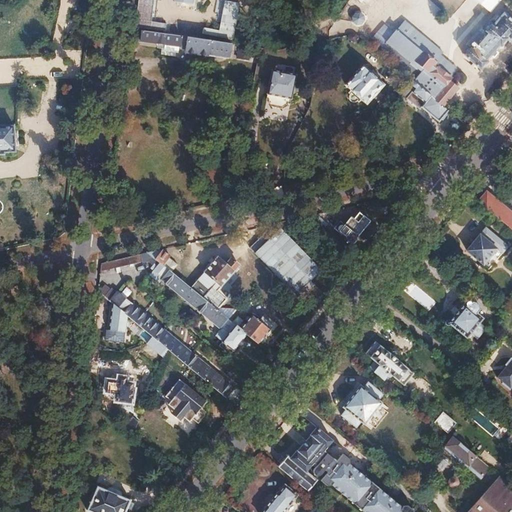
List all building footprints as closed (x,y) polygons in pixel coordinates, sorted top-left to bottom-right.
[(355,13),(352,17),(353,21),(356,24),(361,24),(364,20),(363,16),(360,13),(355,13)] [(471,46),(463,54),(481,70),(488,61),(487,60),(491,55),(497,49),(500,45),(502,46),(508,39),(511,42),(511,39),(511,19),(504,13),(493,25),(491,23),(484,31),(487,34),(474,49),(471,46)] [(382,46),(377,52),(411,79),(412,80),(414,81),(443,106),(459,87),(449,79),(450,77),(433,63),(440,55),(443,52),(404,20),(394,32),(382,46)] [(385,24),(372,38),(382,46),(394,32),(385,24)] [(482,29),(469,44),(471,46),(474,49),(487,34),(484,31),(482,29)] [(142,31),(140,41),(179,48),(181,50),(186,51),(185,52),(228,59),(230,44),(142,31)] [(350,33),(348,36),(348,40),(351,43),(355,42),(357,39),(357,35),(355,33),(350,33)] [(440,55),(433,63),(450,77),(457,69),(440,55)] [(359,63),(342,83),(364,102),(382,82),(359,63)] [(296,74),(272,69),(266,98),(268,98),(268,101),(271,105),(282,108),(286,105),(287,103),(289,103),(296,74)] [(414,81),(412,80),(404,90),(410,95),(407,99),(421,110),(422,108),(439,122),(449,110),(443,106),(414,81)] [(465,94),(475,88),(472,83),(462,89),(465,94)] [(0,153),(4,153),(4,152),(14,151),(13,125),(2,126),(2,124),(0,124),(0,153)] [(138,153),(136,174),(159,177),(158,179),(171,181),(175,152),(164,151),(163,156),(138,153)] [(511,215),(483,191),(476,200),(511,230),(511,215)] [(339,221),(334,227),(345,236),(345,240),(349,243),(352,243),(370,221),(359,212),(353,219),(351,216),(344,225),(339,221)] [(263,232),(248,247),(299,299),(314,284),(304,275),(310,269),(278,238),(273,243),(263,232)] [(481,234),(468,249),(483,263),(496,247),(481,234)] [(160,250),(147,253),(160,263),(172,273),(178,265),(169,258),(171,256),(163,250),(162,252),(160,250)] [(139,254),(120,259),(122,268),(141,264),(139,254)] [(205,272),(191,289),(218,311),(228,299),(218,292),(235,272),(234,271),(240,265),(231,257),(225,264),(216,257),(204,271),(205,272)] [(100,263),(99,273),(122,268),(120,259),(100,263)] [(160,263),(149,278),(158,285),(163,278),(166,280),(165,282),(225,331),(219,338),(227,344),(223,349),(234,357),(250,337),(243,331),(230,320),(219,312),(218,311),(191,289),(172,273),(160,263)] [(416,285),(408,294),(428,310),(435,302),(416,285)] [(109,289),(103,296),(110,302),(116,295),(109,289)] [(116,295),(110,302),(114,305),(127,316),(153,337),(168,349),(232,402),(242,391),(235,386),(234,388),(134,306),(133,307),(117,294),(116,295)] [(446,321),(445,322),(446,324),(448,325),(449,325),(450,324),(467,338),(471,333),(482,320),(484,318),(477,312),(481,308),(480,305),(475,301),(473,301),(472,303),(469,301),(467,303),(465,302),(450,320),(448,319),(446,320),(446,321)] [(107,333),(106,342),(124,345),(127,316),(114,305),(110,333),(107,333)] [(222,309),(219,312),(230,320),(238,310),(222,309)] [(255,317),(243,331),(250,337),(262,346),(273,332),(272,331),(275,326),(265,318),(262,322),(255,317)] [(482,320),(471,333),(478,339),(489,325),(482,320)] [(153,337),(147,343),(161,354),(163,352),(165,353),(168,349),(153,337)] [(375,341),(366,353),(380,365),(374,372),(383,379),(386,376),(388,377),(389,377),(391,377),(393,375),(404,385),(414,373),(375,341)] [(511,359),(509,357),(504,365),(505,366),(496,377),(502,382),(501,383),(509,389),(511,385),(511,359)] [(179,378),(166,394),(171,399),(168,403),(175,408),(171,412),(179,419),(183,415),(189,420),(192,416),(198,421),(210,408),(204,403),(206,401),(179,378)] [(345,410),(340,415),(355,428),(359,422),(363,425),(381,403),(378,400),(383,394),(368,382),(363,387),(360,385),(341,407),(345,410)] [(442,412),(434,422),(448,434),(452,437),(460,427),(442,412)] [(288,455),(278,467),(308,492),(318,480),(306,471),(311,464),(314,461),(316,463),(314,466),(313,468),(313,470),(313,472),(317,474),(319,474),(320,473),(324,468),(327,471),(320,479),(326,484),(331,483),(365,511),(411,511),(412,511),(406,505),(404,505),(402,506),(401,508),(349,465),(348,458),(341,453),(336,460),(323,450),(331,439),(316,426),(310,434),(310,435),(297,452),(296,451),(291,457),(288,455)] [(452,437),(443,447),(450,453),(451,451),(467,465),(475,456),(452,437)] [(385,456),(380,462),(387,467),(392,461),(385,456)] [(492,457),(486,465),(497,475),(504,467),(492,457)] [(511,511),(511,486),(499,476),(465,511),(511,511)] [(97,485),(86,509),(92,511),(124,511),(130,500),(97,485)] [(266,508),(263,511),(283,511),(290,503),(289,502),(295,494),(285,486),(278,494),(277,492),(265,507),(266,508)]
